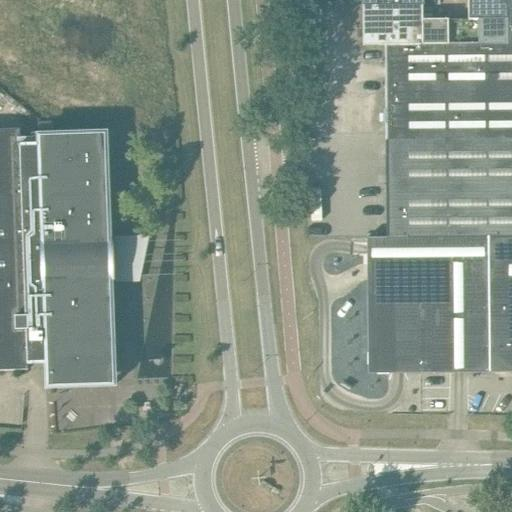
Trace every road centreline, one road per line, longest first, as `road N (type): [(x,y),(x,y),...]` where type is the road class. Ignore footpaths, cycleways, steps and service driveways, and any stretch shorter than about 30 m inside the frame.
road 1 (tertiary): [(192,0),(229,433)]
road 2 (tertiary): [(281,431),(228,0)]
road 3 (unclassified): [(441,465),(303,451)]
road 4 (unclassified): [(307,499),(441,465)]
